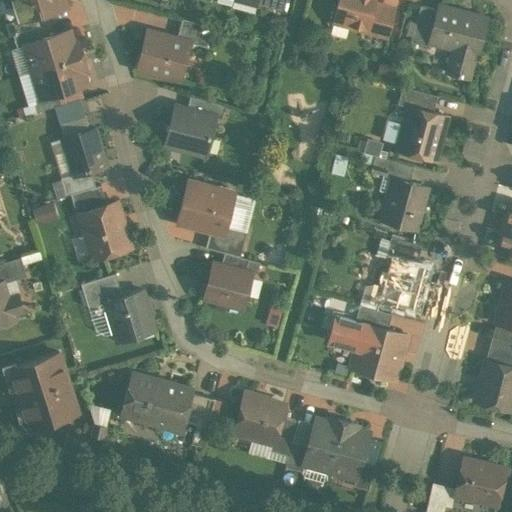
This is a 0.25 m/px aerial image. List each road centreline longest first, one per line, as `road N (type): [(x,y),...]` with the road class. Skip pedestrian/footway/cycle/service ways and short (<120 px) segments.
road 1 (residential): [(97,0),(120,85),(116,114),(184,328),(200,344),(418,407)]
road 2 (residential): [(487,164),(418,407)]
road 3 (residential): [(205,511),(0,462)]
